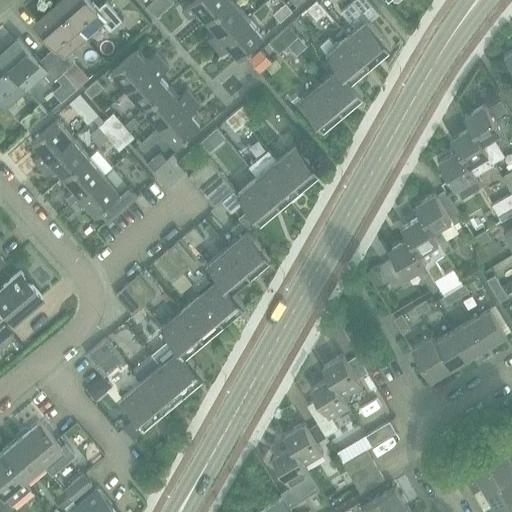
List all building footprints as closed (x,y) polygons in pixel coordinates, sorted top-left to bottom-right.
[(89,0),(61,0),(57,4),(85,37),(103,22),(111,31),(123,20),(107,2),(98,10),(89,0)] [(143,0),(145,1),(158,17),(175,2),(173,0),(143,0)] [(208,21),(231,0),(194,0),(183,10),(190,17),(199,10),(208,21)] [(215,46),(249,17),(233,0),(231,0),(208,21),(218,31),(209,39),(215,46)] [(327,11),(317,0),(308,8),(318,20),(327,11)] [(370,22),(380,14),(369,0),(353,0),(342,10),(357,29),(349,36),(372,62),(391,46),(370,22)] [(281,21),(293,11),(286,3),(274,14),(281,21)] [(85,37),(57,4),(36,22),(57,45),(48,53),(64,72),(74,62),(67,53),(85,37)] [(240,57),(265,36),(249,17),(215,46),(222,54),(231,46),(240,57)] [(299,36),(289,25),(280,33),(290,44),(299,36)] [(290,44),(280,33),(270,42),(279,53),(290,44)] [(352,79),(372,62),(349,36),(339,44),(330,34),(321,42),(341,66),(352,79)] [(19,38),(0,54),(0,58),(26,88),(43,74),(50,83),(64,72),(48,53),(39,61),(19,38)] [(129,88),(162,60),(156,52),(147,60),(138,49),(113,70),(129,88)] [(26,88),(0,58),(0,99),(6,106),(26,88)] [(169,67),(162,60),(129,88),(145,107),(170,86),(160,75),(169,67)] [(364,94),(352,79),(341,66),(321,82),(344,111),(364,94)] [(104,86),(97,78),(86,88),(92,96),(104,86)] [(324,127),(344,111),(321,82),(301,99),(324,127)] [(161,126),(194,97),(188,89),(179,97),(170,86),(145,107),(161,126)] [(201,104),(195,98),(194,97),(161,126),(177,144),(201,123),(192,112),(201,104)] [(256,113),(247,102),(236,111),(246,122),(256,113)] [(502,131),(494,117),(507,110),(502,102),(490,110),(486,104),(466,116),(472,127),(473,126),(494,162),(502,157),(503,153),(493,136),(502,131)] [(30,129),(48,113),(40,103),(22,119),(30,129)] [(246,122),(236,111),(227,119),(236,130),(246,122)] [(114,112),(110,116),(106,119),(117,131),(124,124),(114,112)] [(40,166),(74,136),(58,118),(33,140),(43,151),(34,159),(40,166)] [(133,118),(125,125),(131,132),(139,125),(133,118)] [(117,131),(106,119),(99,125),(109,137),(117,131)] [(125,125),(124,124),(117,131),(128,143),(135,136),(131,132),(125,125)] [(473,126),(472,127),(453,138),(459,149),(460,149),(476,176),(476,175),(495,164),(494,162),(473,126)] [(217,127),(210,134),(215,140),(220,141),(225,136),(217,127)] [(128,143),(117,131),(109,137),(120,150),(128,143)] [(65,177),(90,155),(74,136),(40,166),(47,173),(56,166),(65,177)] [(296,143),(277,159),(301,187),(320,170),(296,143)] [(301,187),(277,159),(268,149),(250,165),(259,175),(283,203),(301,187)] [(460,149),(459,149),(440,160),(456,187),(463,198),(482,186),(476,175),(476,176),(460,149)] [(155,170),(167,160),(159,151),(147,162),(155,170)] [(72,203),(106,174),(90,155),(65,177),(74,188),(65,195),(72,203)] [(198,186),(219,168),(211,158),(189,176),(198,186)] [(109,220),(138,195),(114,166),(106,174),(72,203),(78,210),(87,202),(97,214),(101,210),(109,220)] [(206,196),(228,178),(219,168),(198,186),(206,196)] [(509,187),(511,185),(511,170),(503,176),(509,187)] [(262,220),(283,203),(259,175),(239,193),(262,220)] [(237,189),(228,178),(206,196),(215,207),(237,189)] [(464,218),(447,191),(438,196),(436,193),(416,205),(422,215),(423,215),(446,253),(453,248),(440,226),(452,220),(454,224),(464,218)] [(511,214),(511,192),(492,204),(499,215),(504,212),(507,217),(511,214)] [(423,215),(422,215),(403,227),(409,237),(410,237),(435,279),(444,273),(436,259),(446,253),(423,215)] [(271,257),(248,229),(241,221),(232,228),(239,236),(228,245),(252,273),(271,257)] [(205,238),(195,226),(185,235),(195,246),(205,238)] [(491,237),(486,230),(475,236),(480,244),(491,237)] [(410,237),(409,237),(390,249),(406,276),(418,268),(424,279),(431,289),(438,285),(435,279),(410,237)] [(194,262),(177,242),(166,251),(183,271),(194,262)] [(232,289),(252,273),(228,245),(209,262),(221,277),(232,289)] [(183,271),(166,251),(155,261),(172,281),(183,271)] [(369,274),(368,275),(376,288),(377,288),(383,284),(375,270),(369,274)] [(0,319),(7,314),(12,320),(42,295),(21,271),(0,288),(0,319)] [(245,304),(232,289),(221,277),(214,283),(207,274),(194,284),(201,293),(224,321),(245,304)] [(155,295),(138,275),(127,284),(144,305),(155,295)] [(495,275),(488,279),(494,290),(502,285),(495,275)] [(470,291),(465,283),(454,290),(459,298),(470,291)] [(144,305),(127,284),(116,294),(133,314),(144,305)] [(508,296),(502,285),(494,290),(501,301),(508,296)] [(448,304),(459,298),(454,290),(443,297),(448,304)] [(205,337),(224,321),(201,293),(182,309),(205,337)] [(431,307),(426,300),(415,307),(419,314),(431,307)] [(491,308),(471,320),(487,346),(507,334),(491,308)] [(186,353),(205,337),(182,309),(163,325),(181,347),(186,353)] [(407,321),(403,314),(395,318),(400,326),(407,321)] [(487,346),(471,320),(453,331),(469,357),(487,346)] [(412,329),(407,321),(400,326),(404,333),(412,329)] [(5,326),(0,329),(0,348),(14,337),(5,326)] [(469,357),(453,331),(435,341),(451,367),(469,357)] [(432,379),(451,367),(435,341),(432,335),(412,347),(432,379)] [(96,365),(116,348),(106,337),(86,353),(96,365)] [(205,375),(186,353),(181,347),(162,363),(185,391),(205,375)] [(125,359),(116,348),(96,365),(105,376),(125,359)] [(358,355),(348,361),(344,354),(324,366),(330,376),(331,376),(343,397),(344,396),(362,385),(358,378),(368,372),(358,355)] [(165,407),(185,391),(162,363),(142,380),(165,407)] [(343,397),(331,376),(330,376),(312,388),(318,398),(308,404),(327,435),(340,427),(333,417),(350,407),(344,396),(343,397)] [(145,424),(165,407),(142,380),(122,396),(145,424)] [(39,420),(19,436),(42,463),(51,473),(74,453),(66,443),(65,443),(61,446),(39,420)] [(396,431),(390,421),(367,435),(373,445),(396,431)] [(285,434),(292,445),(292,444),(304,464),(305,465),(324,453),(305,422),(285,434)] [(42,463),(19,436),(0,452),(23,479),(42,463)] [(292,444),(292,445),(273,456),(291,486),(281,492),(290,506),(319,489),(305,465),(304,464),(292,444)] [(349,473),(373,459),(367,449),(343,463),(349,473)] [(511,460),(507,451),(475,470),(487,490),(511,474),(511,460)] [(23,479),(0,452),(0,509),(2,511),(7,511),(14,507),(12,504),(31,489),(23,479)] [(355,483),(379,469),(373,459),(349,473),(355,483)] [(361,493),(385,479),(379,469),(355,483),(361,493)] [(91,482),(83,473),(64,489),(72,499),(91,482)] [(497,508),(511,498),(511,474),(487,490),(497,508)] [(363,506),(366,511),(396,511),(408,505),(396,486),(363,506)] [(64,506),(72,499),(64,489),(56,497),(64,506)] [(68,511),(115,511),(96,489),(68,511)] [(499,511),(511,511),(511,498),(497,508),(499,511)]
